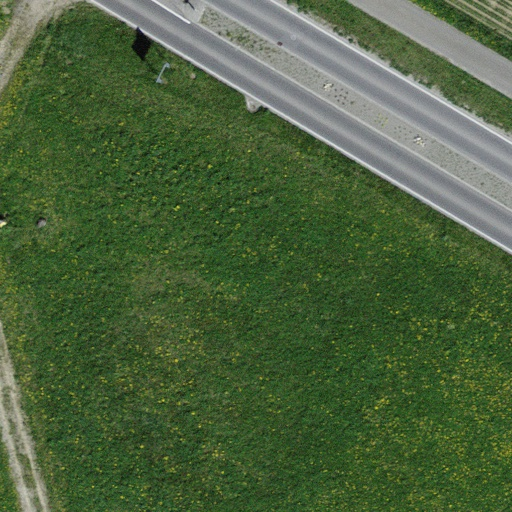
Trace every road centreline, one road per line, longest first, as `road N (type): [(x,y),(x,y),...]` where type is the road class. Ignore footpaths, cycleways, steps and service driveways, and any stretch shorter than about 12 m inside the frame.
road 1 (track): [(39,0),(0,85),(0,415),(25,511)]
road 2 (primary): [(139,0),(187,37),(511,231)]
road 3 (primary): [(511,166),(233,0)]
road 4 (track): [(511,80),(376,0)]
